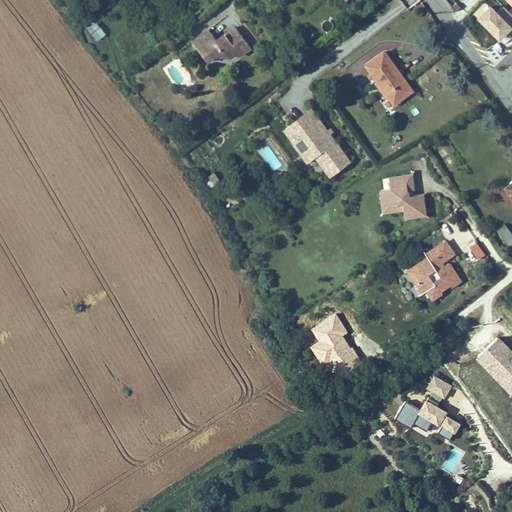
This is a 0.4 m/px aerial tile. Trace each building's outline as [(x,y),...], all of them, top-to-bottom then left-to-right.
[(511,25),(511,12),(504,4),(499,8),(492,0),(477,14),(499,38),(511,25)] [(99,39),(107,33),(95,18),(87,24),(99,39)] [(190,38),(197,47),(201,44),(209,54),(216,49),(219,53),(228,56),(233,53),(237,55),(249,45),(234,24),(216,37),(207,26),(190,38)] [(209,54),(201,44),(197,47),(205,57),(209,54)] [(392,105),(406,95),(399,87),(405,83),(400,75),(382,51),(364,64),(377,81),(373,85),(383,99),(387,97),(392,105)] [(411,92),(405,83),(399,87),(406,95),(411,92)] [(296,139),(311,162),(319,156),(333,176),(353,162),(316,109),(296,123),(304,134),(296,139)] [(425,206),(423,185),(414,186),(409,187),(408,182),(413,181),(414,181),(413,172),(412,166),(390,168),(391,178),(384,179),(381,179),(383,192),(389,192),(392,194),(393,200),(404,199),(405,208),(425,206)] [(217,172),(206,175),(209,186),(220,182),(217,172)] [(511,176),(502,184),(511,199),(511,198),(511,176)] [(393,200),(392,194),(389,192),(383,192),(381,193),(382,201),(393,200)] [(511,235),(511,225),(506,215),(496,222),(507,239),(511,235)] [(453,248),(445,234),(423,247),(425,250),(427,253),(410,263),(416,273),(422,283),(424,281),(430,291),(438,286),(436,283),(439,281),(441,284),(449,279),(459,273),(448,256),(442,259),(440,255),(453,248)] [(469,245),(478,260),(486,255),(477,241),(469,245)] [(410,263),(427,253),(425,250),(404,263),(412,276),(416,273),(410,263)] [(511,355),(497,340),(478,358),(511,393),(511,355)] [(444,399),(450,388),(435,379),(429,390),(444,399)] [(442,420),(446,414),(437,408),(439,405),(429,399),(421,411),(406,402),(395,420),(412,430),(414,425),(427,433),(433,423),(442,428),(438,435),(450,442),(460,426),(448,418),(445,422),(442,420)] [(467,511),(478,511),(471,495),(462,498),(467,511)]
